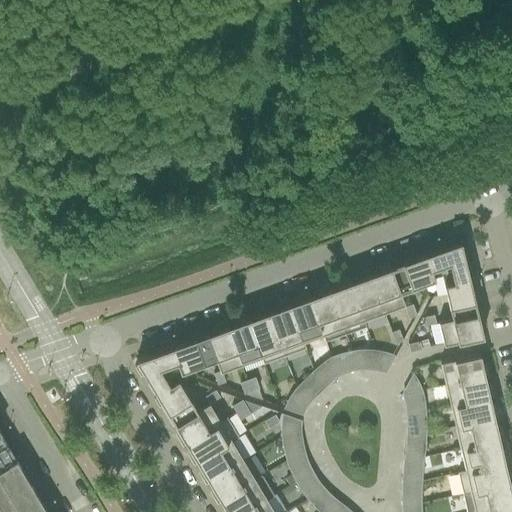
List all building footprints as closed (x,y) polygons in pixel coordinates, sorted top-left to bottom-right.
[(460,240),(424,253),(433,277),(441,274),(443,282),(468,277),(460,240)] [(390,265),(389,266),(398,290),(399,290),(405,288),(433,277),(424,253),(420,254),(411,258),(396,263),(390,265)] [(369,273),(382,311),(403,303),(398,290),(389,266),(387,261),(378,264),(380,269),(376,270),(371,272),(369,273)] [(360,276),(349,280),(362,318),(382,311),(369,273),(367,268),(358,272),(360,276)] [(329,288),(328,288),(339,318),(342,326),(344,333),(365,326),(362,318),(349,280),(347,276),(338,279),(339,284),(336,285),(332,287),(329,288)] [(468,277),(443,282),(450,311),(451,318),(477,312),(474,301),(472,291),(469,281),(468,277)] [(309,295),(308,295),(321,333),(324,340),(344,333),(342,326),(339,318),(328,288),(327,283),(317,287),(319,291),(315,292),(312,294),(309,295)] [(288,302),(288,303),(301,340),(302,340),(305,339),(321,333),(308,295),(306,291),(297,294),(299,299),(295,300),(291,301),(288,302)] [(268,310),(267,310),(284,355),(304,348),(301,340),(288,303),(286,298),(277,301),(279,306),(275,307),(270,309),(268,310)] [(404,306),(408,318),(416,315),(412,304),(404,306)] [(248,317),(247,317),(261,355),(263,363),(284,355),(267,310),(266,305),(257,309),(258,313),(254,315),(250,316),(248,317)] [(451,318),(438,321),(443,343),(482,334),(480,326),(479,322),(484,321),(481,311),(477,312),(451,318)] [(228,325),(227,325),(240,363),(255,357),(260,356),(261,355),(247,317),(245,313),(236,316),(238,321),(234,322),(229,324),(228,325)] [(421,317),(423,325),(435,322),(433,314),(421,317)] [(218,328),(206,332),(220,370),(240,363),(227,325),(225,320),(216,324),(218,328)] [(390,332),(394,343),(402,340),(398,329),(390,332)] [(206,332),(171,345),(180,369),(208,359),(215,357),(206,332)] [(407,343),(409,351),(421,348),(419,341),(407,343)] [(171,345),(135,358),(137,361),(144,373),(154,390),(176,376),(174,372),(180,369),(171,345)] [(368,374),(380,370),(373,351),(362,355),(368,374)] [(346,375),(358,371),(351,352),(339,356),(346,375)] [(353,355),(357,366),(364,364),(360,352),(353,355)] [(478,352),(439,361),(445,384),(484,375),(489,374),(487,367),(482,368),(481,362),(478,352)] [(376,357),(381,368),(388,365),(384,354),(376,357)] [(332,361),(336,372),(344,369),(339,358),(332,361)] [(326,383),(338,379),(331,360),(319,364),(326,383)] [(219,370),(213,373),(217,384),(224,381),(220,370),(219,370)] [(313,373),(317,384),(325,382),(321,370),(313,373)] [(308,398),(320,394),(313,375),(302,379),(308,398)] [(484,375),(445,384),(450,405),(489,396),(493,395),(492,388),(487,389),(485,383),(484,378),(484,376),(484,375)] [(176,376),(154,390),(157,395),(162,404),(173,422),(196,409),(176,376)] [(254,379),(246,382),(250,393),(258,390),(254,379)] [(250,393),(246,382),(239,384),(243,395),(250,393)] [(405,385),(407,393),(418,390),(417,382),(405,385)] [(305,389),(297,392),(301,403),(309,401),(305,389)] [(215,390),(204,396),(208,402),(209,403),(219,397),(215,390)] [(424,403),(421,390),(402,395),(404,407),(424,403)] [(297,392),(290,395),(294,406),(301,403),(297,392)] [(489,396),(450,405),(454,426),(493,417),(498,416),(497,409),(492,410),(490,404),(489,400),(489,397),(489,396)] [(230,408),(234,414),(245,408),(241,401),(230,408)] [(301,417),(308,401),(282,411),(301,417)] [(196,409),(173,422),(180,434),(176,436),(180,443),(181,444),(185,441),(219,421),(211,407),(209,403),(208,402),(205,404),(196,409)] [(407,407),(409,414),(420,412),(419,404),(407,407)] [(245,408),(234,414),(239,421),(249,415),(245,408)] [(427,424),(424,412),(405,416),(408,428),(427,424)] [(219,421),(185,441),(191,452),(187,455),(192,462),(196,460),(231,439),(237,435),(237,434),(226,417),(219,421)] [(274,417),(264,423),(268,429),(278,423),(274,417)] [(493,417),(454,426),(460,448),(498,439),(503,438),(502,431),(497,432),(495,426),(494,420),(493,418),(493,417)] [(280,427),(284,434),(295,428),(291,421),(280,427)] [(407,429),(409,436),(421,434),(419,426),(407,429)] [(302,440),(296,429),(279,439),(285,450),(302,440)] [(0,431),(0,466),(15,458),(0,431)] [(425,447),(423,435),(403,440),(406,452),(425,447)] [(231,439),(196,460),(204,474),(200,476),(204,482),(208,479),(242,459),(231,439)] [(498,439),(460,448),(463,463),(464,470),(465,471),(504,462),(508,460),(507,453),(502,454),(501,448),(499,443),(499,440),(498,439)] [(285,451),(289,458),(299,452),(295,445),(285,451)] [(405,453),(406,460),(418,458),(416,450),(405,453)] [(307,463),(301,452),(283,463),(290,473),(307,463)] [(0,497),(29,480),(15,458),(0,466),(0,497)] [(242,459),(208,479),(211,484),(213,488),(216,493),(212,496),(214,499),(216,501),(220,499),(254,479),(253,476),(242,459)] [(424,471),(421,459),(401,463),(404,476),(424,471)] [(465,471),(457,472),(462,493),(508,483),(511,481),(511,475),(511,474),(507,475),(505,469),(504,465),(504,462),(465,471)] [(294,472),(298,479),(308,473),(304,466),(294,472)] [(317,483),(310,473),(293,483),(299,494),(317,483)] [(403,477),(404,484),(416,482),(414,474),(403,477)] [(254,479),(220,499),(220,500),(222,504),(225,507),(227,511),(242,511),(266,498),(272,494),(261,475),(254,479)] [(0,497),(0,510),(1,511),(27,511),(42,503),(29,480),(0,497)] [(422,494),(420,481),(400,486),(403,498),(422,494)] [(508,483),(462,493),(462,494),(466,511),(476,511),(511,503),(511,496),(510,490),(509,486),(509,483),(508,483)] [(306,490),(310,497),(320,491),(316,484),(306,490)] [(331,500),(324,489),(307,500),(314,511),(331,500)] [(403,499),(405,506),(416,504),(414,496),(403,499)] [(274,511),(266,498),(242,511),(274,511)] [(322,506),(326,511),(327,511),(337,506),(333,500),(322,506)] [(27,511),(47,511),(42,503),(27,511)] [(511,511),(511,503),(476,511),(511,511)]
